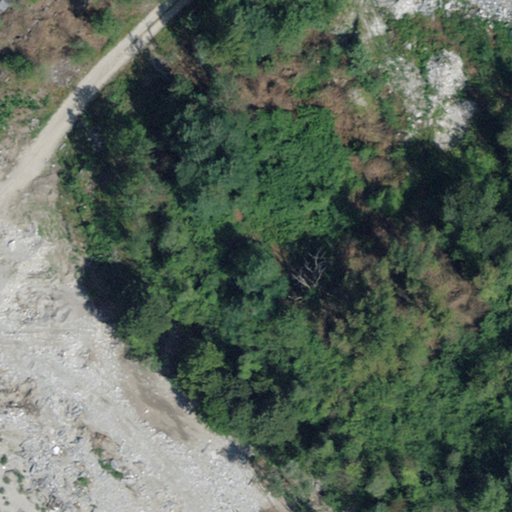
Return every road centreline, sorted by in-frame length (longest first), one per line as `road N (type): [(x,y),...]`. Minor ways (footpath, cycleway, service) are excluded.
road 1 (track): [(0,244),(54,278),(85,310),(140,391),(192,511)]
road 2 (track): [(180,0),(0,197)]
